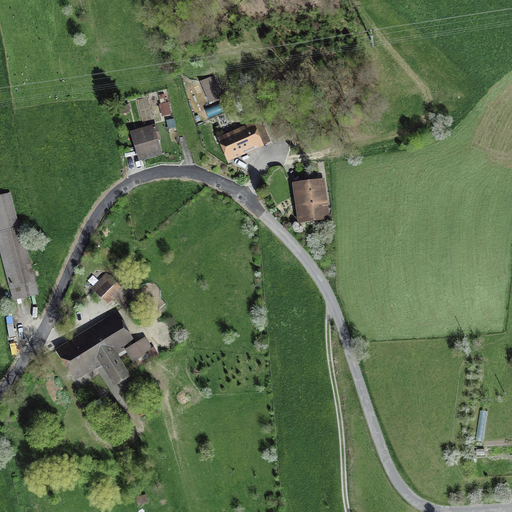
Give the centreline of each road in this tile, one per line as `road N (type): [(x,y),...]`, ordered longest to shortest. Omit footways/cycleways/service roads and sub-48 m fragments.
road 1 (unclassified): [(447,511),(412,499),(389,467),(315,273),(244,197),(198,174),(153,173),(107,200),(48,321),(0,394)]
road 2 (track): [(244,197),(271,160),(425,123),(430,96),(422,81),(353,0)]
road 3 (track): [(347,511),(328,334),(333,304)]
